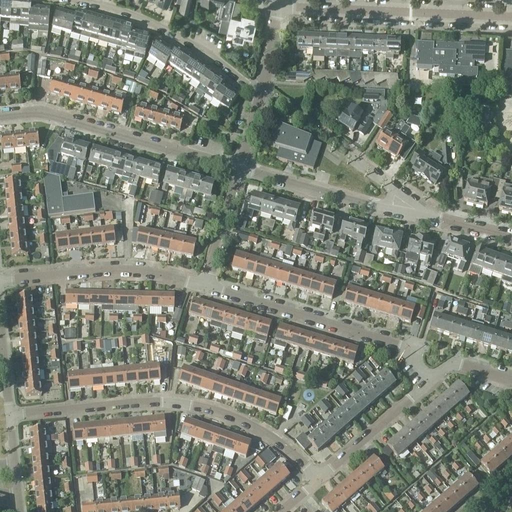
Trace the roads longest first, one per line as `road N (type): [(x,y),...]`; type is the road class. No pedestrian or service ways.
road 1 (residential): [(10,415),(148,402),(198,406),(273,438),(317,478)]
road 2 (residential): [(432,378),(400,346),(203,286)]
road 3 (residential): [(238,166),(38,111),(0,115)]
road 4 (tertiary): [(511,17),(278,1)]
road 5 (residential): [(260,94),(159,27),(70,0)]
road 6 (residential): [(203,286),(108,270),(0,280)]
road 7 (residential): [(436,218),(238,166)]
road 8 (residential): [(432,378),(317,478)]
road 9 (residential): [(203,286),(238,166)]
